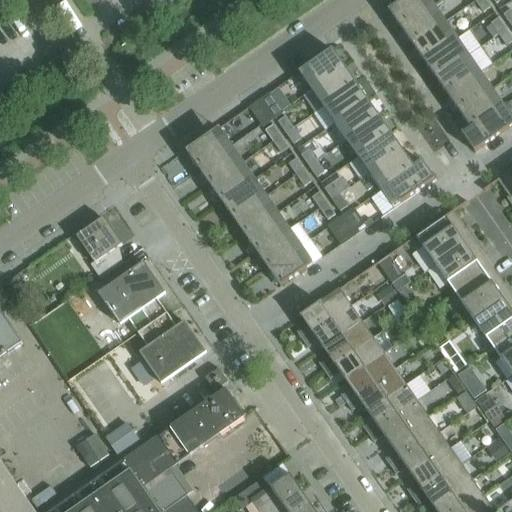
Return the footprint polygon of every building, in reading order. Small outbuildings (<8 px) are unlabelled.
[(407,0),(390,13),(402,30),(435,7),(430,0),(407,0)] [(485,0),(480,0),(476,3),(484,14),(492,9),(485,0)] [(435,7),(402,30),(413,47),(447,24),(435,7)] [(492,25),(500,37),(507,31),(500,20),(492,25)] [(447,24),(413,47),(425,64),(459,40),(447,24)] [(511,37),(507,31),(500,37),(508,48),(511,44),(511,37)] [(459,40),(425,64),(437,80),(470,57),(459,40)] [(300,75),(313,92),(346,69),(334,51),(300,75)] [(470,57),(437,80),(448,97),(482,74),(470,57)] [(346,69),(313,92),(324,109),(358,86),(346,69)] [(482,74),(448,97),(460,114),(493,91),(482,74)] [(358,86),(324,109),(336,126),(369,103),(358,86)] [(493,91),(460,114),(471,130),(472,131),(505,107),(493,91)] [(271,95),(261,102),(274,121),(284,114),(271,95)] [(274,121),(261,102),(251,109),(264,128),(274,121)] [(369,103),(336,126),(348,142),(381,119),(369,103)] [(472,131),(471,130),(463,135),(476,154),(511,128),(511,117),(505,107),(472,131)] [(279,124),(287,135),(295,130),(287,118),(279,124)] [(381,119),(348,142),(359,159),(393,136),(381,119)] [(266,132),(274,144),(282,138),(274,127),(266,132)] [(187,153),(200,171),(233,148),(221,130),(187,153)] [(295,130),(287,135),(295,146),(302,141),(295,130)] [(393,136),(359,159),(371,176),(404,153),(393,136)] [(282,138),(274,144),(282,155),(290,150),(282,138)] [(233,148),(200,171),(211,188),(245,164),(233,148)] [(302,157),(310,169),(318,163),(310,152),(302,157)] [(404,153),(371,176),(382,193),(416,169),(415,169),(404,153)] [(290,166),(298,177),(305,172),(298,161),(290,166)] [(318,163),(310,169),(318,180),(326,174),(318,163)] [(416,169),(382,193),(395,210),(436,181),(423,163),(415,169),(416,169)] [(245,164),(211,188),(223,204),(256,181),(245,164)] [(305,172),(298,177),(305,189),(313,183),(305,172)] [(508,200),(511,206),(511,172),(485,191),(486,193),(499,183),(510,199),(509,200),(509,199),(508,200)] [(256,181),(223,204),(235,221),(268,198),(256,181)] [(326,191),(333,202),(341,197),(333,185),(326,191)] [(313,200),(321,211),(329,205),(321,194),(313,200)] [(341,197),(333,202),(341,213),(349,208),(341,197)] [(268,198),(235,221),(246,238),(280,215),(268,198)] [(417,238),(437,267),(477,240),(468,228),(467,228),(468,229),(467,230),(456,214),(469,204),(468,203),(417,238)] [(329,205),(321,211),(329,222),(337,217),(329,205)] [(354,210),(344,217),(357,236),(368,229),(354,210)] [(280,215),(246,238),(258,255),(291,231),(280,215)] [(92,267),(100,280),(101,281),(124,265),(115,252),(123,247),(104,220),(77,239),(95,264),(92,267)] [(329,228),(330,229),(342,247),(352,240),(339,221),(329,228)] [(291,231),(258,255),(270,271),(303,248),(291,231)] [(477,240),(437,267),(456,294),(494,269),(483,253),(484,252),(485,252),(477,240)] [(303,248),(270,271),(282,289),(315,266),(303,248)] [(379,265),(390,282),(393,285),(404,278),(390,258),(379,265)] [(121,327),(129,322),(139,336),(168,316),(158,302),(167,296),(145,265),(100,296),(121,327)] [(494,269),(456,294),(476,322),(511,296),(511,290),(507,283),(506,283),(506,284),(505,285),(494,269)] [(391,288),(381,295),(388,305),(398,298),(391,288)] [(406,288),(398,293),(405,303),(413,298),(406,288)] [(298,334),(304,342),(353,308),(341,291),(301,319),(302,320),(303,320),(308,327),(299,334),(298,334)] [(511,296),(476,322),(495,350),(511,337),(511,296)] [(353,308),(304,342),(309,350),(310,350),(310,349),(319,343),(325,351),(364,324),(353,308)] [(0,362),(24,346),(0,311),(0,362)] [(168,316),(139,336),(142,340),(149,350),(141,355),(141,356),(162,387),(208,355),(186,324),(178,329),(168,316)] [(364,324),(325,351),(331,359),(321,366),(321,365),(320,366),(326,374),(375,340),(364,324)] [(511,337),(495,350),(511,374),(511,337)] [(142,340),(130,348),(137,358),(141,356),(141,355),(149,350),(142,340)] [(375,340),(326,374),(331,382),(332,382),(332,381),(341,374),(347,383),(386,355),(375,340)] [(386,355),(347,383),(353,391),(343,397),(342,397),(348,405),(397,371),(386,355)] [(461,358),(450,366),(457,375),(468,368),(461,358)] [(445,362),(437,368),(442,376),(450,370),(445,362)] [(220,370),(206,380),(215,394),(229,385),(220,370)] [(397,371),(348,405),(353,414),(354,413),(363,406),(369,414),(407,387),(397,371)] [(456,376),(449,381),(459,395),(466,390),(456,376)] [(482,384),(470,393),(475,401),(487,392),(482,384)] [(407,387),(369,414),(374,422),(365,429),(365,428),(364,429),(369,437),(418,403),(407,387)] [(227,391),(125,462),(144,490),(160,511),(168,511),(194,494),(176,468),(192,457),(221,437),(224,442),(249,425),(245,420),(246,419),(227,391)] [(489,397),(478,404),(496,430),(506,422),(489,397)] [(418,403),(369,437),(375,445),(376,445),(376,444),(385,438),(391,446),(430,419),(418,403)] [(430,419),(391,446),(396,454),(387,460),(386,460),(392,469),(441,435),(430,419)] [(511,436),(505,427),(497,433),(504,444),(511,438),(511,436)] [(441,435),(392,469),(397,477),(398,476),(407,469),(413,477),(452,450),(441,435)] [(501,442),(490,450),(499,463),(510,455),(501,442)] [(452,450),(413,477),(418,485),(409,492),(409,491),(408,492),(414,500),(463,466),(452,450)] [(35,511),(0,461),(0,511),(35,511)] [(158,511),(124,462),(53,511),(158,511)] [(463,466),(414,500),(419,508),(420,508),(420,507),(429,501),(435,509),(473,482),(463,466)] [(253,504),(258,511),(274,511),(298,496),(299,496),(302,494),(303,494),(297,485),(296,485),(296,486),(293,488),(288,480),(287,479),(271,490),(264,480),(235,501),(242,511),(253,504)] [(473,482),(435,509),(436,511),(463,511),(484,498),(473,482)] [(298,496),(274,511),(308,511),(309,511),(310,511),(313,510),(314,509),(308,500),(307,501),(307,502),(304,504),(299,496),(298,496)] [(494,511),(484,498),(463,511),(494,511)]
